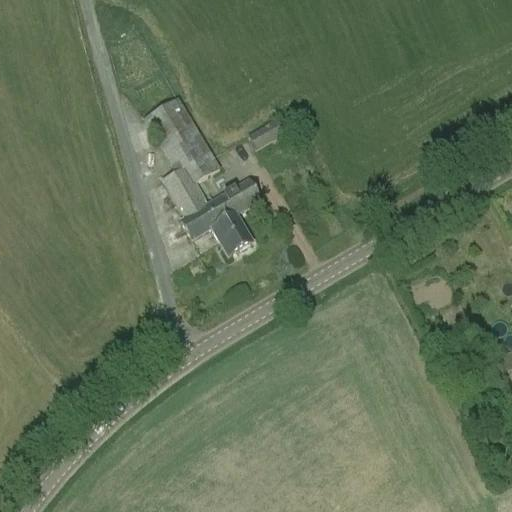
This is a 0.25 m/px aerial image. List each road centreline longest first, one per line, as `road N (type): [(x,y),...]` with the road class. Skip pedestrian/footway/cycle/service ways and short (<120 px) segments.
road 1 (tertiary): [(185,358),(511,165)]
road 2 (unclassified): [(185,358),(86,0)]
road 3 (tertiary): [(27,511),(92,433),(185,358)]
